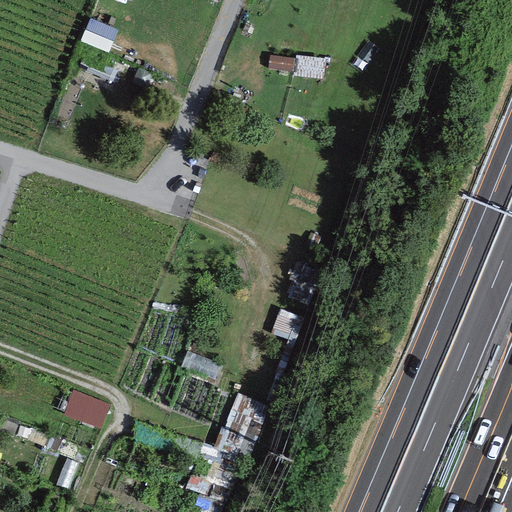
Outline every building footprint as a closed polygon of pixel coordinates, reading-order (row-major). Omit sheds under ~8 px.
[(93,25),(84,47),(112,58),(121,36),(93,25)] [(325,84),(328,65),(302,61),(299,81),(325,84)] [(273,63),(272,77),(298,78),(298,63),(273,63)] [(191,359),(185,373),(217,386),(223,371),(191,359)] [(74,393),(63,418),(104,435),(114,410),(74,393)] [(245,436),(258,407),(242,400),(229,428),(245,436)]
